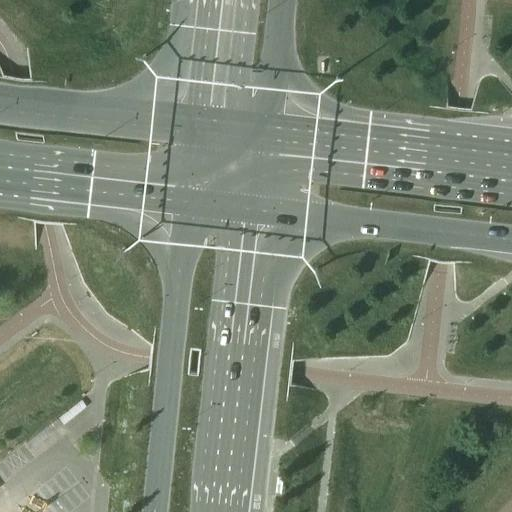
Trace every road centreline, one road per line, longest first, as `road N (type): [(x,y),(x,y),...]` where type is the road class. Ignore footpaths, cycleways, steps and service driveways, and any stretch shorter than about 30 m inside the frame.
road 1 (secondary): [(187,202),(156,511)]
road 2 (secondary): [(218,511),(254,210)]
road 3 (primary): [(254,210),(511,241)]
road 4 (primary): [(511,156),(262,126)]
road 5 (primary): [(192,118),(0,97)]
road 6 (primary): [(0,181),(187,202)]
road 7 (tertiary): [(262,126),(276,0)]
